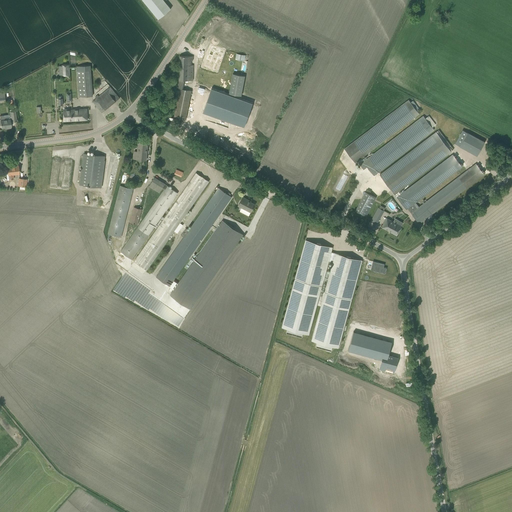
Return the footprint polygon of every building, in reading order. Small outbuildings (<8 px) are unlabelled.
[(142,0),(158,19),(171,8),(163,0),(142,0)] [(207,59),(203,70),(212,73),(214,67),(215,67),(218,57),(217,57),(219,52),(210,50),(207,59)] [(193,56),(180,56),(179,80),(192,80),(193,65),(190,65),(190,60),(193,61),(193,56)] [(70,75),(69,64),(62,64),(62,75),(70,75)] [(76,66),(78,97),(93,96),(90,65),(76,66)] [(229,93),(241,95),(245,76),(232,74),(229,93)] [(96,98),(99,102),(96,105),(101,112),(119,98),(110,87),(96,98)] [(186,120),(191,90),(179,88),(174,118),(186,120)] [(211,88),(202,112),(244,127),(252,103),(211,88)] [(420,110),(413,101),(410,102),(409,100),(344,149),(355,163),(419,114),(417,112),(420,110)] [(63,112),(64,121),(87,120),(87,109),(67,110),(67,112),(63,112)] [(0,117),(0,120),(0,119),(0,125),(1,125),(1,128),(5,127),(8,127),(8,128),(11,128),(11,127),(11,122),(13,122),(12,122),(16,121),(15,111),(11,112),(11,111),(9,112),(9,114),(4,115),(0,115),(0,117)] [(423,115),(367,158),(363,161),(360,164),(363,169),(367,167),(374,175),(434,129),(423,115)] [(380,174),(397,197),(401,194),(398,192),(454,150),(438,130),(380,174)] [(455,144),(473,153),(477,156),(484,142),(467,133),(462,130),(455,144)] [(133,159),(146,160),(148,143),(138,142),(136,142),(135,143),(134,145),(135,146),(136,147),(138,147),(137,151),(134,151),(133,159)] [(100,188),(104,156),(84,153),(80,185),(100,188)] [(401,194),(397,197),(406,209),(407,208),(411,213),(418,207),(415,202),(462,166),(453,155),(450,157),(401,194)] [(418,207),(411,213),(420,225),(421,224),(420,223),(423,221),(464,190),(484,174),(476,163),(467,170),(418,207)] [(6,175),(7,180),(13,179),(13,174),(19,173),(18,170),(19,170),(19,169),(18,169),(18,165),(7,167),(8,170),(4,170),(4,175),(6,175)] [(193,177),(134,262),(147,270),(174,231),(177,233),(179,230),(183,225),(180,223),(206,185),(209,181),(196,173),(193,177)] [(165,189),(121,252),(131,259),(178,193),(165,184),(154,177),(149,186),(159,192),(162,188),(165,189)] [(19,178),(18,186),(26,187),(27,179),(19,178)] [(108,234),(121,237),(133,189),(120,185),(108,234)] [(156,277),(169,286),(231,197),(229,195),(227,194),(219,188),(189,230),(186,228),(181,235),(184,238),(156,277)] [(370,194),(371,191),(367,189),(366,192),(365,192),(355,211),(366,216),(376,197),(370,194)] [(238,206),(242,208),(240,211),(248,216),(254,204),(249,201),(249,200),(242,197),(238,206)] [(138,225),(142,209),(134,207),(129,223),(130,223),(137,225),(138,225)] [(371,222),(376,224),(383,210),(378,207),(371,222)] [(382,227),(396,235),(401,226),(386,218),(382,227)] [(170,295),(190,310),(243,235),(222,220),(170,295)] [(308,335),(329,257),(330,257),(329,260),(333,261),(311,341),(317,342),(316,347),(331,351),(332,346),(338,348),(361,266),(362,260),(331,252),(332,247),(305,240),(282,327),(287,329),(286,334),(301,338),(303,333),(308,335)] [(373,261),(370,270),(385,274),(386,268),(383,267),(384,264),(373,261)] [(353,331),(348,351),(362,354),(362,353),(384,359),(382,366),(393,369),(395,361),(397,361),(398,358),(388,355),(392,342),(353,331)]
